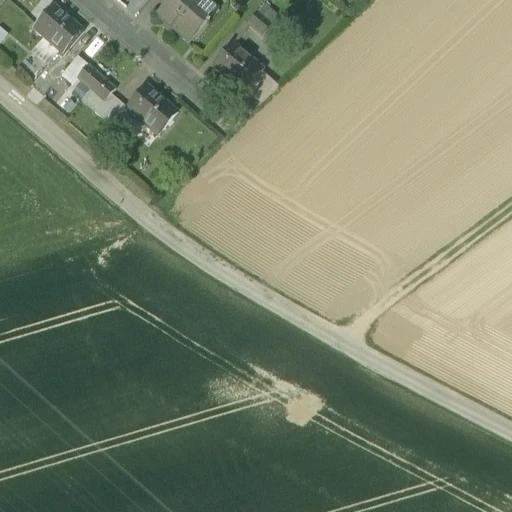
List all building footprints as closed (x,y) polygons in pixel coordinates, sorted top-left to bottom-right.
[(171,0),(158,16),(190,45),(219,13),(204,0),(171,0)] [(83,34),(52,8),(32,31),(63,58),(83,34)] [(259,12),(248,25),(262,37),(273,25),(259,12)] [(264,71),(234,45),(213,68),(243,94),(246,92),(262,73),(264,71)] [(88,68),(77,81),(90,93),(102,80),(88,68)] [(262,73),(246,92),(261,105),(279,88),(262,73)] [(102,80),(90,93),(104,105),(116,92),(102,80)] [(177,115),(147,89),(126,112),(157,138),(177,115)]
